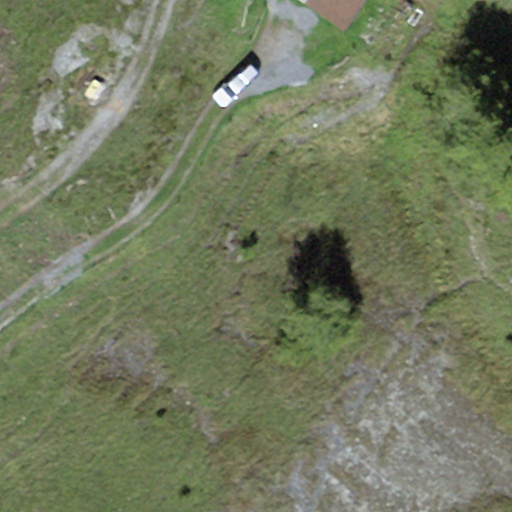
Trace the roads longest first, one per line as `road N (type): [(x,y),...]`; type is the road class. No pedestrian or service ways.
road 1 (track): [(0,324),(98,252),(163,189),(215,104),(271,43)]
road 2 (track): [(0,213),(71,156),(115,90),(154,0)]
